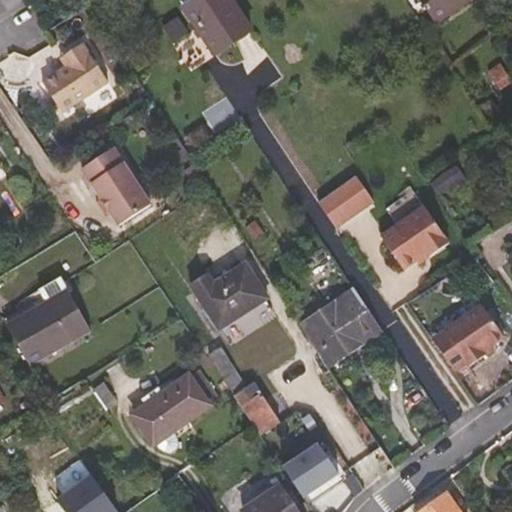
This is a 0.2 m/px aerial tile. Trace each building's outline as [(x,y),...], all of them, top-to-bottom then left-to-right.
[(189,15),(211,0),(200,0),(185,10),(189,15)] [(256,38),(230,0),(211,0),(189,15),(220,62),(256,38)] [(416,0),(434,24),(467,0),(416,0)] [(84,45),(67,56),(73,64),(67,69),(43,84),(63,114),(109,83),(84,45)] [(73,64),(67,56),(61,60),(67,69),(73,64)] [(116,149),(83,170),(121,226),(153,205),(116,149)] [(354,209),(363,222),(384,207),(376,194),(354,209)] [(430,210),(387,240),(409,271),(421,263),(432,255),(434,258),(454,245),(430,210)] [(434,258),(432,255),(421,263),(424,266),(434,258)] [(207,275),(192,285),(219,329),(267,296),(243,260),(212,282),(207,275)] [(32,366),(91,330),(69,292),(62,280),(41,292),(48,305),(10,328),(32,366)] [(382,327),(354,286),(333,300),(345,316),(348,314),(364,337),(365,339),(382,327)] [(321,352),(331,367),(353,352),(349,348),(364,337),(348,314),(345,316),(333,300),(301,321),(321,352)] [(507,342),(485,310),(436,344),(458,377),(471,368),(473,371),(489,360),(486,357),(495,351),(507,342)] [(365,339),(364,337),(349,348),(353,352),(367,342),(365,339)] [(235,393),(246,409),(249,407),(265,432),(282,420),(256,381),(248,386),(220,346),(210,353),(236,393),(235,393)] [(495,351),(486,357),(489,360),(498,354),(495,351)] [(189,377),(208,405),(218,397),(198,371),(189,377)] [(178,429),(208,405),(189,377),(135,416),(155,444),(156,442),(167,456),(186,442),(178,429)] [(321,443),(284,467),(305,499),(342,475),(321,443)] [(247,511),(302,511),(282,482),(244,507),(247,511)] [(420,511),(461,511),(448,492),(420,511)]
